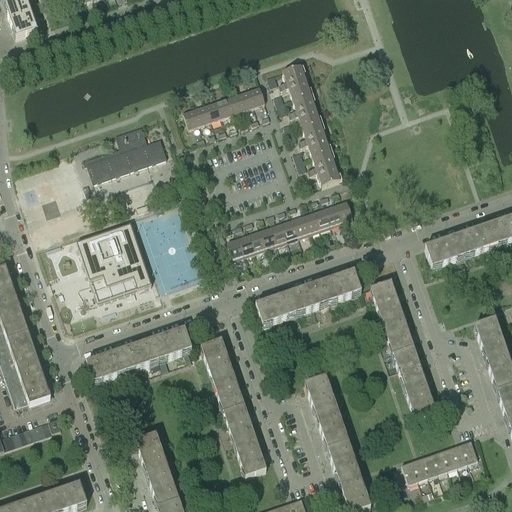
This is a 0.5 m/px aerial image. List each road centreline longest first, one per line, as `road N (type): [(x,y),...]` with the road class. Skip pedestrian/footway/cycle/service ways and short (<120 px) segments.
road 1 (residential): [(58,357),(229,300)]
road 2 (residential): [(229,300),(399,242)]
road 3 (residential): [(0,66),(169,9)]
road 4 (residential): [(229,300),(198,209),(213,198),(230,201),(267,188)]
road 5 (residential): [(58,357),(16,234)]
road 6 (residential): [(267,407),(294,409),(317,474),(293,482)]
